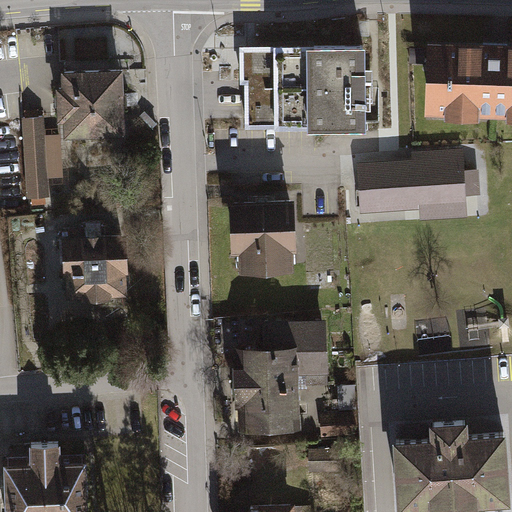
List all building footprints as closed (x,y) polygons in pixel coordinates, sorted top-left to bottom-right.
[(301,42),(304,126),(361,124),(359,41),(301,42)] [(304,126),(301,42),(236,44),(237,82),(244,82),(245,128),(304,126)] [(511,49),(420,47),(419,113),(433,113),(433,120),(470,120),(470,114),(497,114),(497,122),(511,122),(511,49)] [(64,64),(64,79),(58,79),(59,110),(59,115),(65,115),(65,131),(126,130),(125,98),(124,62),(64,64)] [(23,119),(28,196),(51,195),(45,117),(23,119)] [(359,165),(362,207),(465,201),(465,193),(478,193),(476,169),(463,170),(463,149),(425,152),(424,161),(384,164),(359,165)] [(288,199),(222,202),(224,253),(236,252),(237,269),(291,266),(288,199)] [(94,226),(62,228),(66,296),(132,293),(128,225),(94,226)] [(235,408),(236,430),(293,428),(291,381),(325,379),(322,318),(256,320),(257,345),(232,346),(233,364),(223,364),(225,408),(235,408)] [(316,415),(317,434),(347,432),(346,412),(316,415)] [(386,439),(391,508),(507,500),(502,431),(462,434),(461,416),(423,419),(424,436),(386,439)] [(32,454),(3,455),(6,511),(89,511),(86,451),(61,453),(60,438),(46,439),(32,440),(32,454)] [(338,445),(305,446),(306,471),(339,470),(338,445)] [(263,450),(248,450),(248,464),(263,465),(263,450)]
